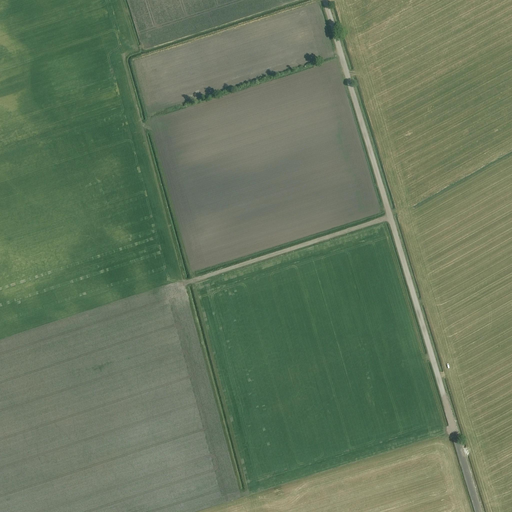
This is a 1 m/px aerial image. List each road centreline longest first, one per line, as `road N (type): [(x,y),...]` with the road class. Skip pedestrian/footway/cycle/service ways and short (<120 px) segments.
road 1 (track): [(324,0),(478,511)]
road 2 (track): [(391,217),(186,282)]
